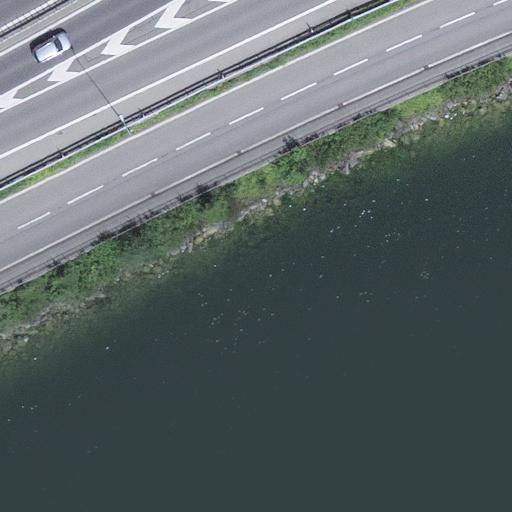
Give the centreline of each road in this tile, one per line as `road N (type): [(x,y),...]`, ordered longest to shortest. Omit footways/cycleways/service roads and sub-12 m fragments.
road 1 (primary): [(510,0),(0,237)]
road 2 (trunk): [(0,136),(285,0)]
road 3 (trunk): [(0,74),(136,0)]
